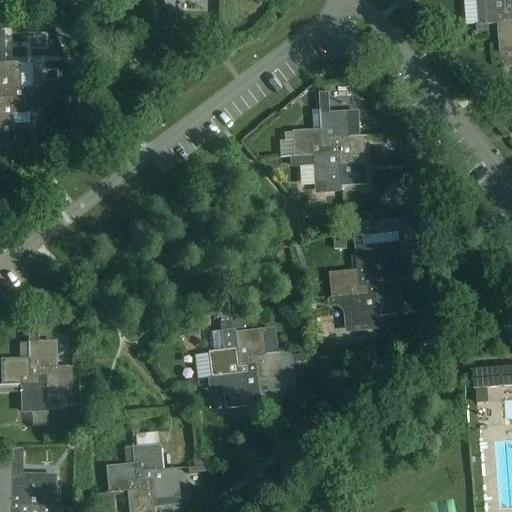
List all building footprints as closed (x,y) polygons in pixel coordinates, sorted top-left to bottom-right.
[(488,0),(489,1),(478,2),(479,26),(497,25),(498,25),(511,23),(511,15),(505,16),(503,0),(488,0)] [(511,0),(503,0),(505,16),(511,15),(511,0)] [(511,23),(498,25),(500,50),(511,49),(511,23)] [(18,65),(0,66),(0,99),(3,99),(3,90),(18,90),(18,65)] [(18,90),(3,90),(3,99),(11,99),(11,115),(36,114),(36,93),(37,93),(37,90),(35,90),(18,90)] [(327,96),(319,96),(320,110),(328,110),(327,96)] [(3,107),(0,107),(0,135),(12,135),(11,115),(11,99),(3,99),(3,107)] [(328,116),(320,116),(320,125),(321,130),(322,149),(330,148),(330,140),(359,138),(357,114),(328,116)] [(287,142),(281,142),(282,160),(288,159),(314,158),(331,157),(330,148),(322,149),(321,130),(314,131),(286,132),(287,142)] [(359,138),(330,140),(330,148),(338,148),(339,166),(341,184),(356,183),(355,165),(364,165),(363,138),(359,138)] [(27,161),(23,145),(3,150),(6,165),(27,161)] [(331,157),(314,158),(317,197),(341,196),(341,190),(341,184),(339,166),(338,148),(330,148),(331,157)] [(367,244),(354,246),(354,250),(356,272),(356,274),(358,289),(366,288),(366,280),(384,278),(399,276),(396,246),(367,249),(367,244)] [(356,274),(331,276),(333,301),(352,299),(367,297),(366,288),(358,289),(356,274)] [(384,278),(366,280),(366,288),(375,287),(378,312),(380,312),(384,315),(389,315),(392,310),(402,310),(399,279),(400,279),(400,276),(399,276),(384,278)] [(352,299),(342,300),(343,306),(345,325),(379,322),(378,317),(378,312),(375,287),(366,288),(367,297),(352,299)] [(221,299),(216,304),(218,319),(219,327),(225,326),(225,331),(233,331),(231,317),(229,298),(221,299)] [(414,333),(413,320),(396,321),(397,334),(414,333)] [(35,325),(27,326),(27,338),(35,337),(35,325)] [(211,354),(209,354),(211,380),(221,379),(231,377),(247,376),(246,367),(237,368),(235,351),(233,336),(233,331),(219,332),(209,333),(211,354)] [(271,331),(233,336),(235,351),(237,368),(246,367),(245,359),(262,357),(274,355),(271,331)] [(53,344),(27,346),(28,359),(28,362),(28,378),(36,378),(36,370),(54,370),(53,344)] [(27,346),(19,346),(20,360),(28,359),(27,346)] [(303,352),(287,354),(288,361),(304,359),(303,352)] [(262,357),(245,359),(246,367),(254,366),(256,384),(280,382),(278,368),(280,368),(279,363),(278,363),(277,358),(279,358),(278,355),(277,355),(274,355),(262,357)] [(28,362),(1,363),(2,388),(14,387),(21,387),(37,386),(36,378),(28,378),(28,362)] [(511,365),(472,369),(474,390),(476,390),(477,403),(489,402),(488,389),(511,386),(511,365)] [(231,377),(221,379),(224,407),(258,403),(256,384),(254,366),(246,367),(247,376),(231,377)] [(54,370),(36,370),(36,378),(44,378),(45,396),(69,395),(69,369),(54,370)] [(37,386),(21,387),(22,414),(45,413),(45,396),(44,378),(36,378),(37,386)] [(211,380),(204,380),(205,387),(221,385),(221,379),(211,380)] [(134,420),(128,421),(129,439),(133,438),(136,438),(136,434),(134,420)] [(157,448),(130,450),(132,467),(133,483),(142,482),(141,474),(160,472),(157,448)] [(132,467),(106,469),(108,493),(127,491),(143,490),(142,482),(133,483),(132,467)] [(160,472),(141,474),(142,482),(150,481),(152,499),(153,507),(177,505),(175,474),(176,474),(176,471),(174,471),(160,472)] [(143,490),(127,491),(128,511),(153,511),(153,507),(152,499),(150,481),(142,482),(143,490)] [(10,499),(10,511),(17,511),(18,507),(36,508),(37,484),(11,482),(11,488),(10,499)] [(0,487),(0,511),(10,511),(10,499),(11,488),(0,487)]
